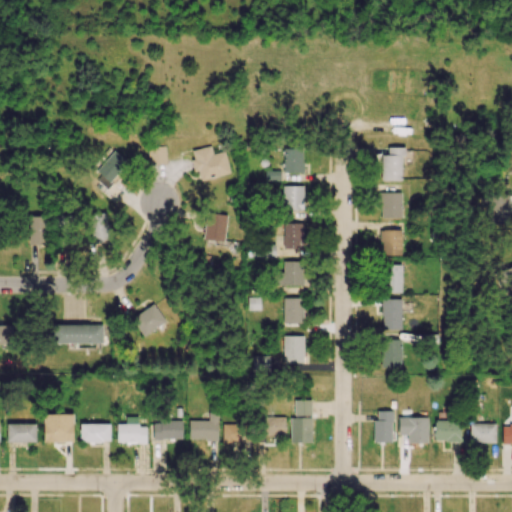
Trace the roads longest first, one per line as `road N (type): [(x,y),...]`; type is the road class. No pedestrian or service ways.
road 1 (residential): [(511,483),(0,482)]
road 2 (residential): [(332,511),(342,468),(345,128)]
road 3 (residential): [(163,214),(114,283),(0,285)]
